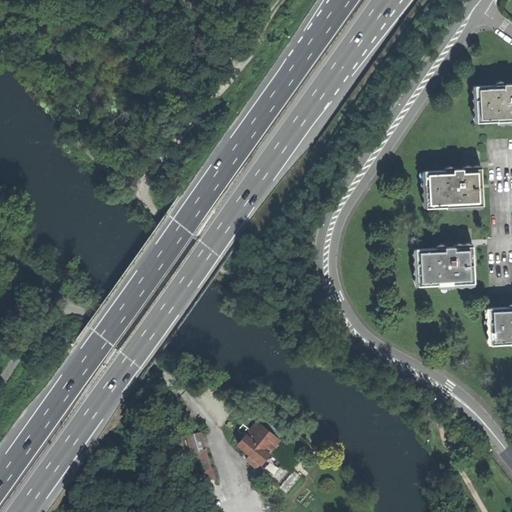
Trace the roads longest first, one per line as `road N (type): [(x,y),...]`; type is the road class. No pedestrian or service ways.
road 1 (trunk): [(20,511),(389,0)]
road 2 (trunk): [(344,0),(0,483)]
road 3 (residential): [(478,6),(336,208),(323,247),(325,281),(347,324),(446,390),(511,458)]
road 4 (track): [(284,0),(137,190)]
road 5 (track): [(230,273),(98,157)]
